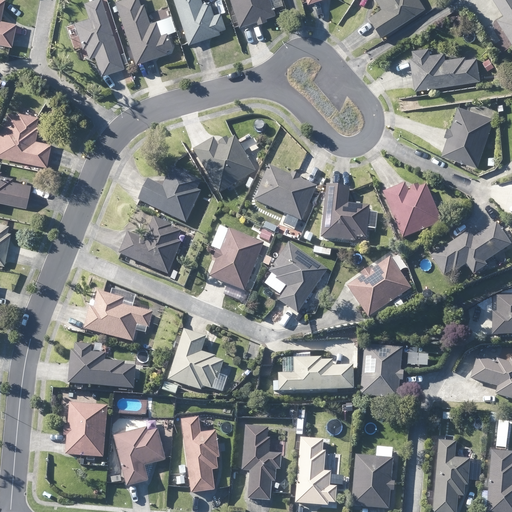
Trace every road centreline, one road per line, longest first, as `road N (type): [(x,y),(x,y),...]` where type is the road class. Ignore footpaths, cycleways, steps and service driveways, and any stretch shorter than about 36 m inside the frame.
road 1 (residential): [(270,77),(169,104),(131,120),(113,141),(35,318),(10,511)]
road 2 (residential): [(270,77),(329,138),(345,143),(361,135),(371,122),(368,107),(316,50),(300,47)]
road 3 (unknown): [(45,0),(37,52),(44,69),(113,141)]
